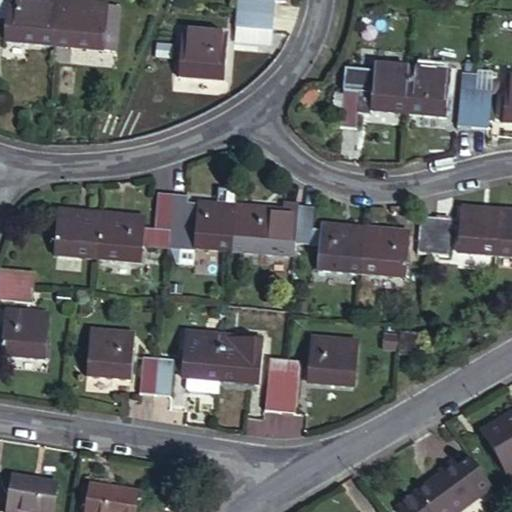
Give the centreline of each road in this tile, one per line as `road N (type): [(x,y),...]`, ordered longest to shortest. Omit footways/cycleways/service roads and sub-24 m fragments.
road 1 (residential): [(0,414),(325,465)]
road 2 (residential): [(249,104),(273,145),(327,179),(383,186),(511,165)]
road 3 (residential): [(5,159),(26,168),(98,166),(168,144),(249,104)]
road 4 (residential): [(325,465),(511,355)]
road 5 (residential): [(249,104),(291,62),(316,0)]
